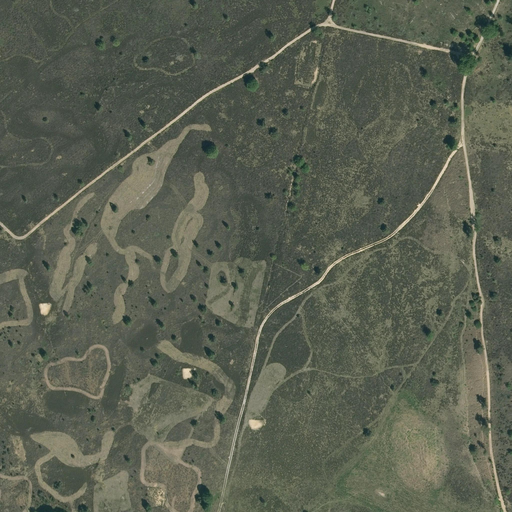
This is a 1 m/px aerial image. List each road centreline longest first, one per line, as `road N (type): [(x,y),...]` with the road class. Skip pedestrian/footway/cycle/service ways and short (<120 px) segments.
road 1 (track): [(462,131),(402,225),(343,257),(262,323),(218,511)]
road 2 (track): [(473,56),(327,24)]
